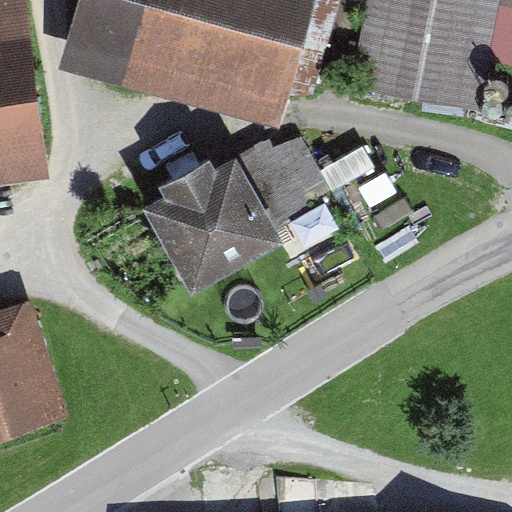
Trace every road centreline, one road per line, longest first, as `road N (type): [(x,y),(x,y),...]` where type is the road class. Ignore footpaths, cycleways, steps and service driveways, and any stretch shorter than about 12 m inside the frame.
road 1 (residential): [(61,511),(455,268),(511,243)]
road 2 (track): [(66,198),(72,142),(46,0)]
